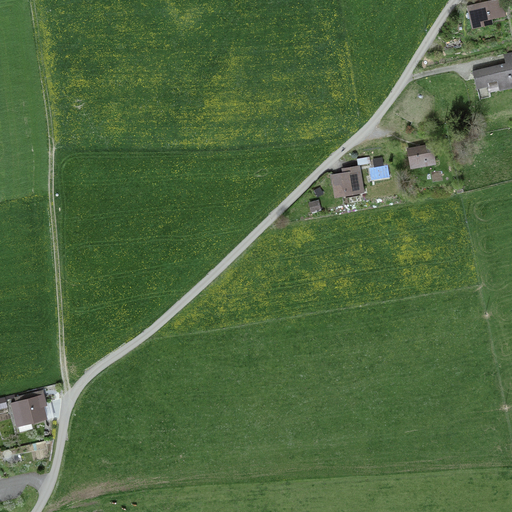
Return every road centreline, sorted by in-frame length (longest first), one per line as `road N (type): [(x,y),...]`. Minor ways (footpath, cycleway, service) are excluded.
road 1 (unclassified): [(32,511),(58,456),(74,386),(144,334),(342,152),(381,110),(453,0)]
road 2 (track): [(27,0),(47,117),(68,396)]
